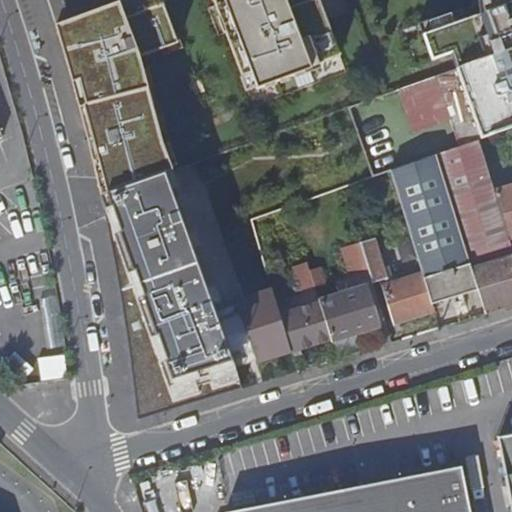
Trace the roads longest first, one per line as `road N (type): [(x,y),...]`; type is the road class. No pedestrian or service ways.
road 1 (residential): [(511,339),(73,478)]
road 2 (residential): [(0,23),(65,376)]
road 3 (unknown): [(511,415),(470,425),(489,511)]
